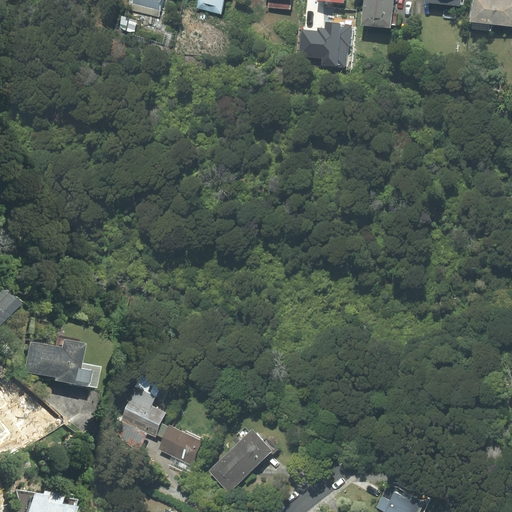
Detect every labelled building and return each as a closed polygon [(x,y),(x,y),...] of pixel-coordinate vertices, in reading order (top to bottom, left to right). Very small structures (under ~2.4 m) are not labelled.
[(171,0),(135,0),(132,10),(165,17),(171,0)] [(232,0),(201,0),(200,6),(228,16),(232,0)] [(349,0),(319,0),(318,12),(348,16),(349,0)] [(402,0),(371,0),(369,24),(400,27),(402,0)] [(469,0),(429,0),(429,6),(469,9),(469,0)] [(511,0),(476,0),(474,22),(511,27),(511,0)] [(51,381),(91,389),(96,367),(78,363),(81,346),(62,342),(60,349),(30,343),(25,370),(54,376),(51,381)] [(158,407),(163,395),(141,385),(125,419),(161,435),(171,413),(158,407)] [(211,436),(174,422),(163,449),(177,454),(171,468),(195,477),(211,436)] [(234,491),(282,449),(262,427),(255,433),(248,425),(230,441),(237,448),(214,468),(234,491)] [(381,509),(386,511),(430,511),(440,494),(409,477),(403,488),(395,483),(381,509)] [(71,511),(74,499),(69,499),(70,493),(39,487),(38,492),(14,488),(20,506),(9,510),(9,511),(71,511)]
